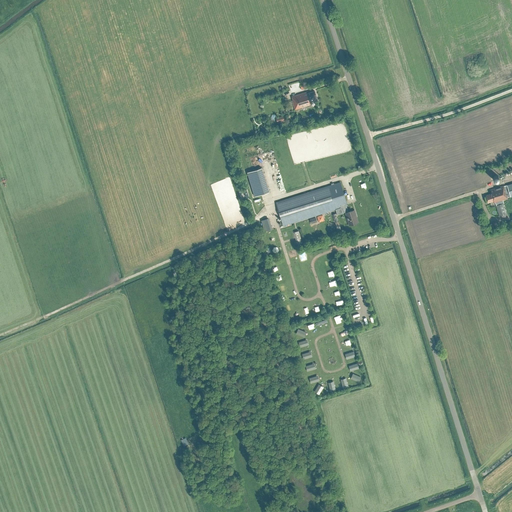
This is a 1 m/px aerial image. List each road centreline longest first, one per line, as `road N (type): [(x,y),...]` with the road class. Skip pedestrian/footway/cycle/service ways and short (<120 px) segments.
road 1 (tertiary): [(479,493),(322,0)]
road 2 (track): [(316,294),(344,363),(323,367),(314,341),(332,331)]
